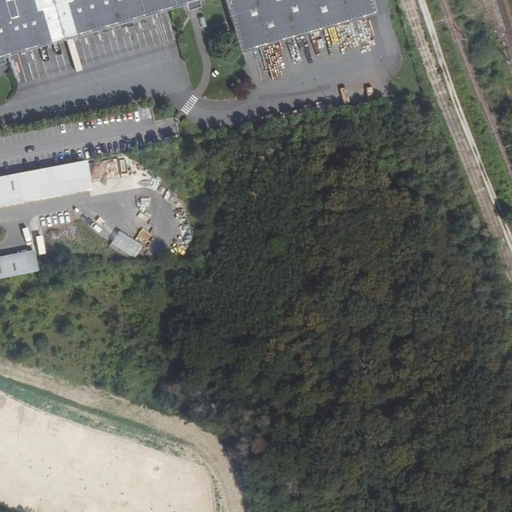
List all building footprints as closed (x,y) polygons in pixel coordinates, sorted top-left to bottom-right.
[(372,0),(0,0),(0,56),(190,2),(195,0),(224,0),(239,52),(376,13),(372,0)] [(84,161),(15,175),(20,199),(89,186),(84,161)] [(90,163),(90,179),(120,178),(119,161),(90,163)] [(15,175),(0,177),(0,202),(20,199),(15,175)] [(0,279),(39,272),(36,256),(0,262),(0,279)]
